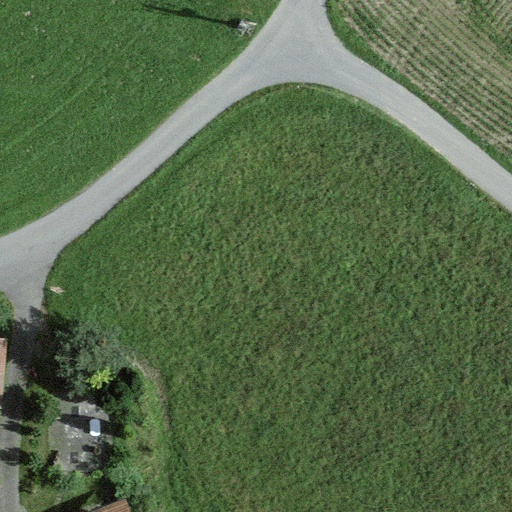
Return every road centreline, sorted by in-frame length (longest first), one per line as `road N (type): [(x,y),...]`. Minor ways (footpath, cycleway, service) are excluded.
road 1 (unclassified): [(279,62),(236,74),(103,196),(0,254)]
road 2 (unclassified): [(511,198),(363,82),(327,64),(279,62)]
